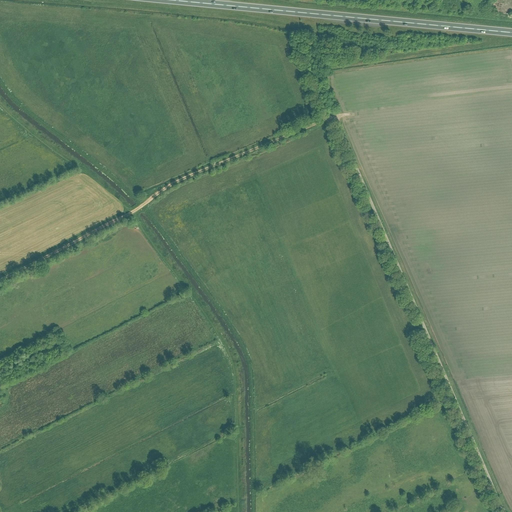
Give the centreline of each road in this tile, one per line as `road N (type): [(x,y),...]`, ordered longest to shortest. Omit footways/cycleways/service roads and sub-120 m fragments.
road 1 (track): [(504,511),(335,118)]
road 2 (track): [(0,279),(185,177),(335,118)]
road 3 (trunk): [(511,32),(164,0)]
road 4 (track): [(335,118),(331,72),(511,47)]
